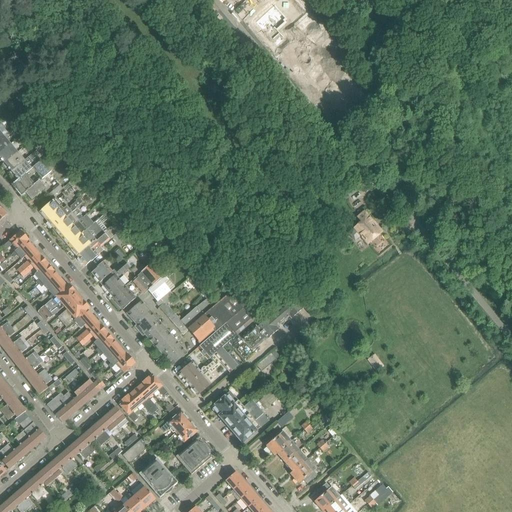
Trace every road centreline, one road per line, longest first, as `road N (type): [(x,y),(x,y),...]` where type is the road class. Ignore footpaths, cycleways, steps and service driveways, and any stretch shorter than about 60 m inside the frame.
road 1 (track): [(418,233),(453,109),(511,64)]
road 2 (residential): [(148,362),(20,212)]
road 3 (residential): [(236,460),(148,362)]
